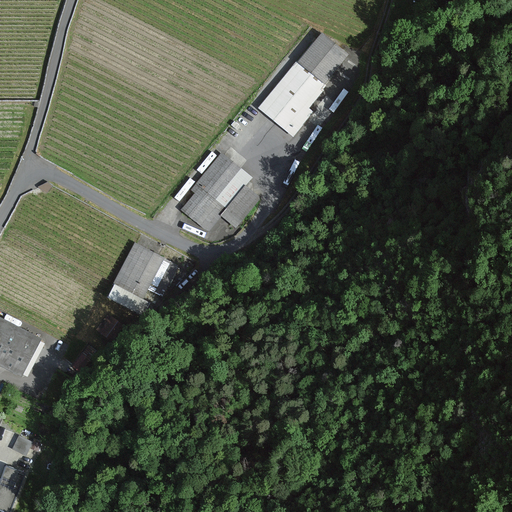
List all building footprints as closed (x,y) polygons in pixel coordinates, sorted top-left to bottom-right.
[(318,37),(259,109),(291,135),(308,114),(302,110),(344,58),(318,37)] [(235,228),(258,199),(242,186),(249,178),(220,156),(193,190),(197,193),(183,211),(208,231),(220,216),(235,228)] [(50,185),(46,183),(39,188),(47,192),(50,185)] [(169,263),(136,245),(109,297),(141,314),(148,302),(142,299),(149,286),(155,289),(169,263)] [(123,327),(108,315),(96,330),(111,341),(123,327)] [(0,319),(0,363),(21,374),(39,340),(0,319)] [(32,443),(18,436),(12,449),(25,456),(32,443)] [(8,511),(23,474),(4,467),(0,476),(0,511),(2,511),(8,511)]
